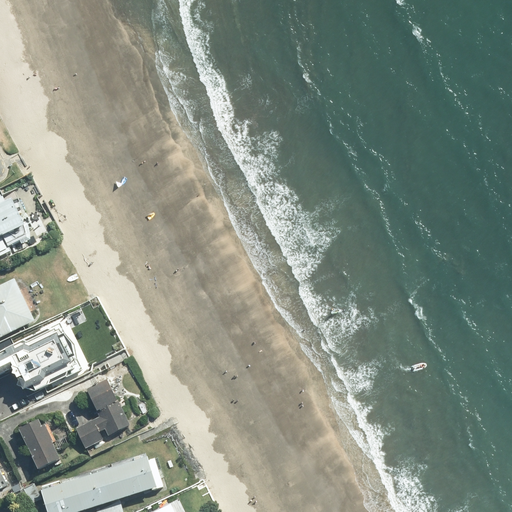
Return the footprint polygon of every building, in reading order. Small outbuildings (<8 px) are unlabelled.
[(18,192),(0,201),(0,245),(5,256),(41,238),(18,192)] [(0,339),(39,320),(17,276),(0,284),(0,339)] [(68,319),(0,356),(0,386),(0,387),(20,376),(33,401),(94,368),(68,319)] [(98,411),(100,417),(77,428),(87,448),(104,440),(100,432),(106,429),(110,435),(131,424),(108,377),(87,388),(99,411),(98,411)] [(40,420),(20,429),(40,469),(62,458),(45,425),(43,426),(40,420)] [(42,490),(49,511),(79,511),(157,488),(157,489),(165,486),(156,458),(151,459),(150,456),(42,490)] [(42,498),(35,483),(24,488),(32,504),(42,498)] [(98,511),(123,511),(119,502),(98,511)]
